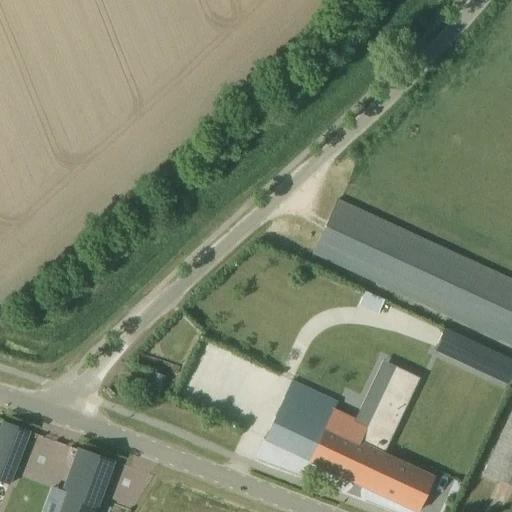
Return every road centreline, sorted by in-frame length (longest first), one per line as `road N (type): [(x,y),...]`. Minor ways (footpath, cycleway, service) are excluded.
road 1 (unclassified): [(58,413),(417,68),(475,0)]
road 2 (tertiary): [(58,413),(323,511)]
